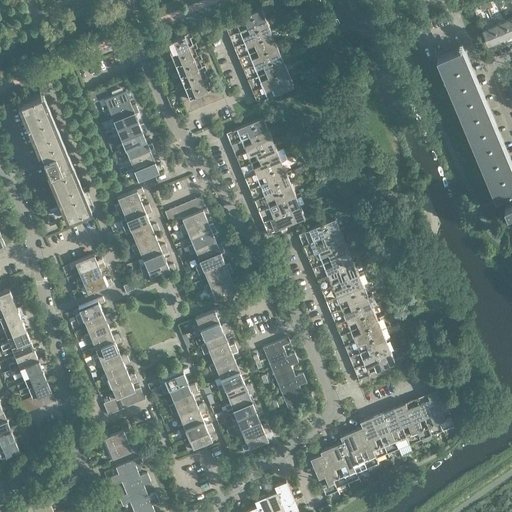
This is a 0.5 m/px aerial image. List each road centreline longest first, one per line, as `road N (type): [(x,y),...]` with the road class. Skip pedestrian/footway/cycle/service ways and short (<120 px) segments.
road 1 (residential): [(201,511),(328,415),(333,398),(300,320),(173,124),(126,20)]
road 2 (unclassified): [(80,459),(32,234),(0,168)]
